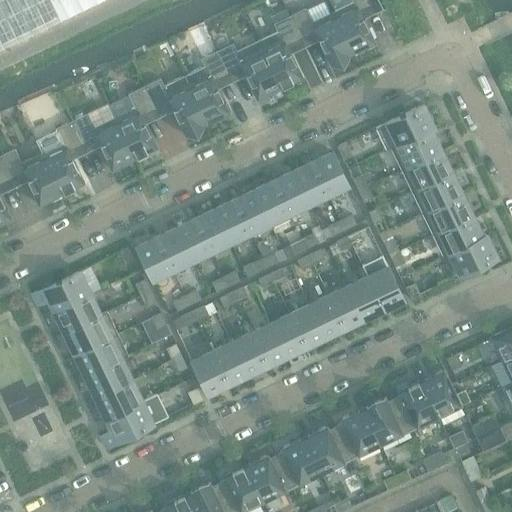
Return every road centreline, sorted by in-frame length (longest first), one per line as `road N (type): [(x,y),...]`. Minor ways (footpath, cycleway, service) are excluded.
road 1 (residential): [(511,287),(40,511)]
road 2 (residential): [(0,271),(447,57)]
road 3 (residential): [(447,57),(511,182)]
